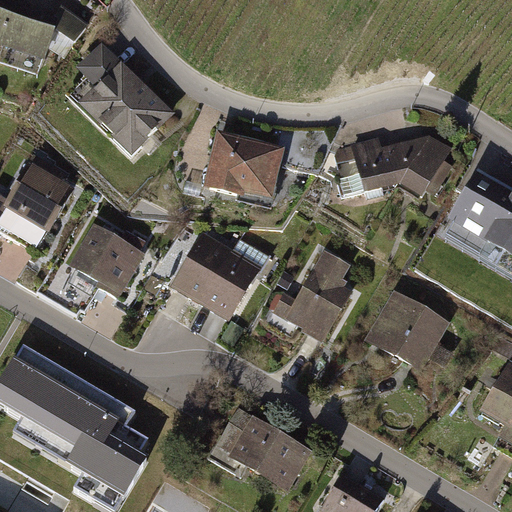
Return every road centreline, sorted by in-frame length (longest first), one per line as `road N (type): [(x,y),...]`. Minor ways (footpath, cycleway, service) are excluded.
road 1 (residential): [(0,290),(123,360),(238,372),(474,511)]
road 2 (residential): [(118,0),(176,69),(231,101),(299,116),(407,95),(456,107),(511,142)]
